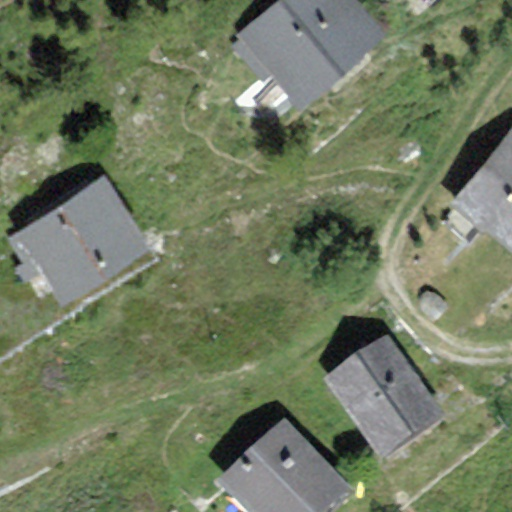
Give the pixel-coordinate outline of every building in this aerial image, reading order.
[(377,28),(353,0),(282,0),(236,40),(270,79),(281,70),(301,93),(377,28)] [(511,137),(463,199),(511,238),(511,137)] [(144,242),(104,181),(11,239),(39,282),(53,273),(65,292),(144,242)] [(438,411),(386,339),(333,378),(385,449),(438,411)] [(317,511),(344,488),(284,422),(227,475),(261,511),(317,511)]
